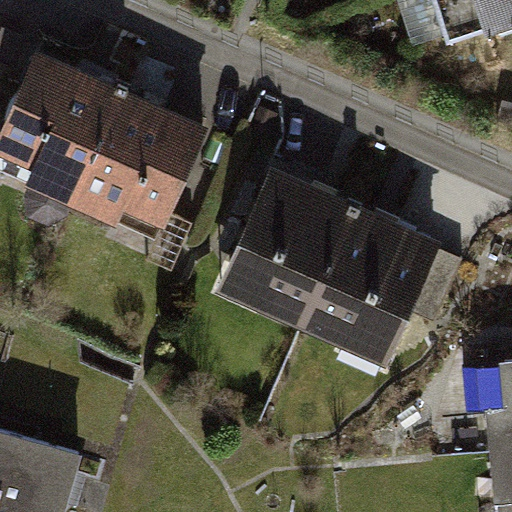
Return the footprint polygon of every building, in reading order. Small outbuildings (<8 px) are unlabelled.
[(511,22),(511,0),(437,0),(451,42),(511,22)] [(33,182),(74,199),(122,90),(39,54),(0,143),(0,146),(41,165),(33,182)] [(122,90),(74,199),(117,218),(124,200),(165,217),(205,126),(122,90)] [(267,300),(307,318),(355,208),(272,172),(232,264),(274,283),(267,300)] [(355,208),(307,318),(350,336),(358,318),(399,335),(438,244),(355,208)] [(492,406),(496,450),(511,449),(511,358),(507,359),(511,405),(492,406)] [(64,511),(82,452),(0,428),(0,511),(64,511)] [(511,449),(496,450),(500,497),(511,495),(511,449)]
